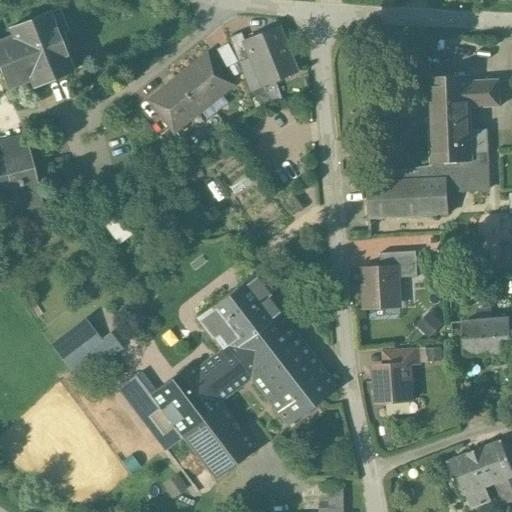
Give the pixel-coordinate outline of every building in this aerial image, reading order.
[(59,8),(48,12),(58,36),(63,33),(69,31),(59,8)] [(58,36),(48,12),(8,28),(11,36),(0,40),(0,72),(7,89),(29,80),(32,88),(72,71),(63,47),(58,36)] [(243,41),(242,41),(249,59),(261,88),(262,87),(296,73),(277,27),(243,41)] [(68,45),(63,33),(58,36),(63,47),(68,45)] [(240,34),(228,38),(238,63),(249,59),(242,41),(243,41),(240,34)] [(175,132),(233,86),(206,53),(147,101),(169,128),(173,134),(175,132)] [(261,88),(249,59),(238,63),(257,112),(270,107),(262,87),(261,88)] [(469,76),(427,78),(433,164),(473,162),(472,129),(471,108),(470,82),(469,76)] [(107,97),(114,92),(111,83),(99,80),(91,86),(95,94),(107,97)] [(499,80),(470,82),(471,108),(500,107),(499,80)] [(177,134),(175,132),(173,134),(169,128),(160,136),(178,158),(189,149),(177,134)] [(433,167),(379,173),(379,181),(367,181),(369,219),(448,216),(447,193),(490,191),(487,128),(472,129),(473,162),(433,164),(433,167)] [(23,135),(0,140),(0,142),(3,154),(26,148),(23,135)] [(28,154),(0,160),(0,192),(13,190),(18,212),(41,206),(28,154)] [(228,195),(217,179),(206,186),(218,202),(228,195)] [(302,210),(288,190),(279,197),(292,217),(302,210)] [(117,215),(106,222),(118,242),(130,235),(117,215)] [(416,251),(380,253),(381,268),(397,267),(398,278),(418,277),(416,251)] [(381,268),(363,268),(365,309),(385,308),(385,303),(399,302),(398,278),(397,267),(381,268)] [(228,348),(232,353),(278,317),(281,315),(267,297),(270,294),(255,274),(199,318),(215,337),(219,335),(228,348)] [(487,274),(466,277),(468,308),(489,306),(487,274)] [(499,313),(479,315),(479,320),(463,321),(466,356),(487,354),(487,358),(495,357),(494,353),(511,352),(511,334),(511,318),(499,318),(499,313)] [(434,316),(421,329),(429,337),(442,325),(434,316)] [(335,388),(278,317),(232,353),(228,348),(196,372),(222,405),(249,384),(282,427),(287,423),(287,424),(318,401),(335,388)] [(113,334),(95,348),(107,364),(125,350),(113,334)] [(442,347),(426,349),(427,361),(443,360),(442,347)] [(419,348),(393,349),(394,365),(410,364),(410,366),(420,365),(419,348)] [(394,365),(379,366),(380,382),(376,382),(377,403),(412,400),(410,366),(410,364),(394,365)] [(142,371),(119,389),(157,440),(175,426),(183,436),(222,406),(222,405),(196,372),(191,365),(157,391),(142,371)] [(222,406),(183,436),(215,480),(255,449),(222,406)] [(511,466),(502,441),(447,461),(461,497),(466,495),(486,487),(496,484),(511,477),(511,466)] [(511,477),(496,484),(503,504),(511,500),(511,477)] [(343,511),(343,484),(319,485),(319,511),(343,511)] [(486,487),(466,495),(471,508),(492,500),(486,487)]
